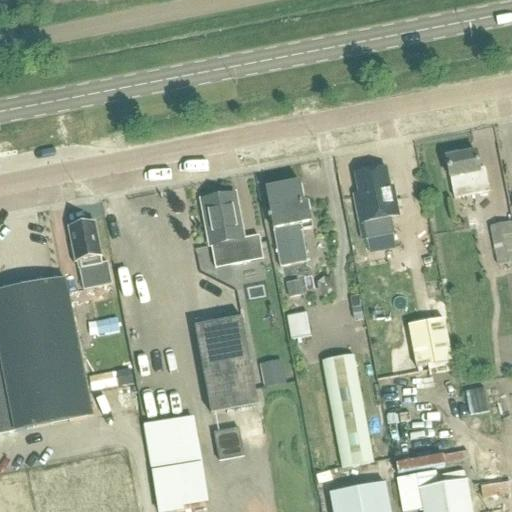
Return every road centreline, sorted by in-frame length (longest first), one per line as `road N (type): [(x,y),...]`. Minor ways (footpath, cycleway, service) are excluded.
road 1 (secondary): [(0,113),(511,15)]
road 2 (residential): [(0,183),(511,85)]
road 3 (unclassified): [(0,46),(240,0)]
